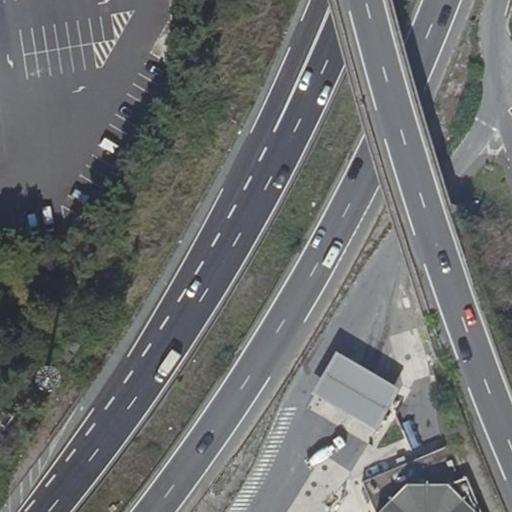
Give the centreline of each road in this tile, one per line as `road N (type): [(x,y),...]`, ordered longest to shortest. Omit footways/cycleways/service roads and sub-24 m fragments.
road 1 (motorway): [(152,511),(265,354),(347,211),(439,0)]
road 2 (trunk): [(370,0),(453,286),(511,446)]
road 3 (motorway): [(278,160),(128,409),(46,511)]
road 4 (motorway): [(354,0),(278,160)]
road 5 (motorway): [(322,0),(278,100),(278,160)]
road 6 (unknown): [(0,15),(149,9)]
